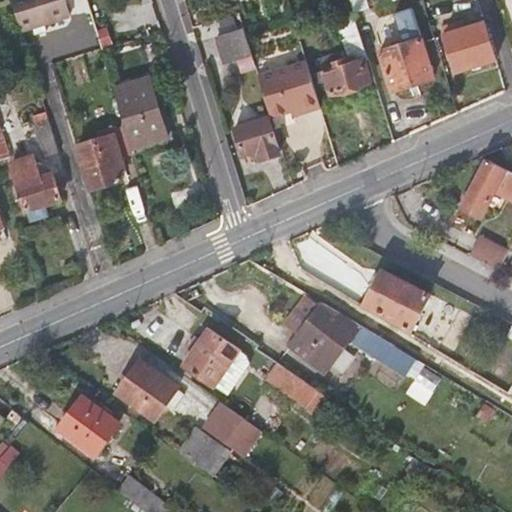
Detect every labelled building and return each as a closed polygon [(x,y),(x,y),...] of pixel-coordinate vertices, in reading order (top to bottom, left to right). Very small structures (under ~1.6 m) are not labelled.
[(66,0),(14,0),(23,28),(71,14),(66,0)] [(369,0),(353,0),(357,11),(371,7),(369,0)] [(371,56),(360,19),(345,24),(356,60),(344,65),(345,70),(330,75),(334,91),(376,78),(370,57),(371,56)] [(405,29),(408,43),(426,37),(422,24),(405,29)] [(460,72),(501,62),(500,58),(490,24),(469,30),(466,24),(456,27),(458,33),(450,36),(460,72)] [(230,66),(257,57),(248,29),(221,38),(230,66)] [(439,76),(426,37),(408,43),(385,50),(396,88),(439,76)] [(310,61),(263,76),(276,118),(295,112),(307,108),(309,113),(324,108),(310,61)] [(153,79),(117,89),(136,150),(172,138),(153,79)] [(307,108),(295,112),(297,117),(309,113),(307,108)] [(271,120),(239,130),(248,158),(260,155),(263,161),(282,156),(271,120)] [(0,162),(11,159),(0,122),(0,162)] [(47,162),(63,157),(54,128),(38,133),(47,162)] [(83,145),(96,190),(128,181),(126,172),(131,170),(120,134),(83,145)] [(465,211),(484,220),(499,190),(504,181),(511,185),(511,171),(491,161),(465,211)] [(31,176),(33,181),(19,186),(27,211),(63,199),(54,174),(43,177),(41,173),(31,176)] [(511,185),(504,181),(499,190),(511,196),(511,185)] [(511,252),(511,248),(484,235),(473,257),(502,272),(511,252)] [(370,305),(418,328),(435,292),(387,270),(370,305)] [(345,352),(363,327),(343,315),(339,320),(324,309),(312,300),(292,326),(304,335),(293,349),(322,371),(339,347),(345,352)] [(251,365),(237,355),(241,349),(212,328),(187,365),(216,385),(223,376),(237,386),(251,365)] [(367,346),(393,361),(401,350),(374,333),(367,346)] [(146,361),(122,393),(159,422),(183,390),(146,361)] [(316,411),(329,394),(287,366),(275,383),(292,394),(316,411)] [(87,397),(63,429),(99,457),(122,425),(87,397)] [(239,398),(231,407),(249,419),(256,410),(239,398)] [(231,407),(225,402),(207,428),(202,425),(182,453),(214,477),(235,448),(240,452),(259,427),(249,419),(231,407)] [(22,449),(14,443),(4,455),(12,462),(22,449)] [(133,479),(123,491),(149,511),(170,511),(172,510),(133,479)]
